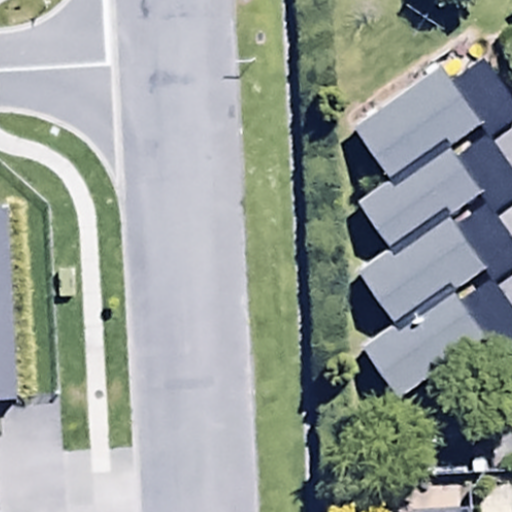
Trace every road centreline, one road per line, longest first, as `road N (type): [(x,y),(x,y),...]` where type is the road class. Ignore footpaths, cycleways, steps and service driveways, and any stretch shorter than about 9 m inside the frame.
road 1 (residential): [(183,64),(201,511)]
road 2 (residential): [(0,72),(183,64)]
